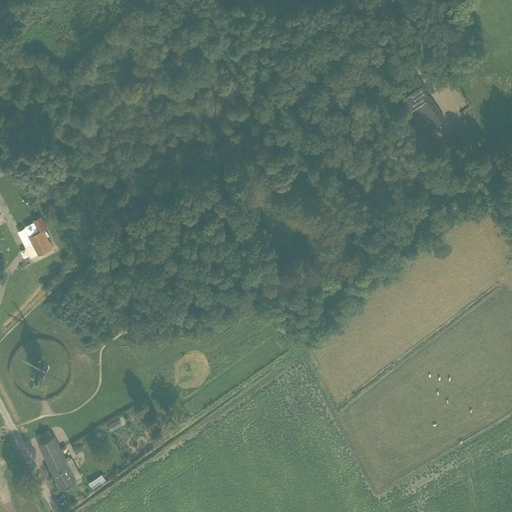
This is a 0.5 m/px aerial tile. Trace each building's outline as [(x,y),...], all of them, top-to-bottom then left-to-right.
[(419,82),(399,95),(409,109),(425,132),(445,119),(419,82)] [(38,254),(53,247),(44,229),(47,227),(41,215),(32,220),(38,231),(29,236),(38,254)] [(48,367),(39,361),(33,370),(42,376),(48,367)] [(118,419),(108,425),(111,431),(122,425),(118,419)] [(53,436),(52,436),(49,429),(36,435),(40,443),(38,443),(62,489),(77,481),(75,479),(81,476),(71,458),(66,460),(53,436)]
